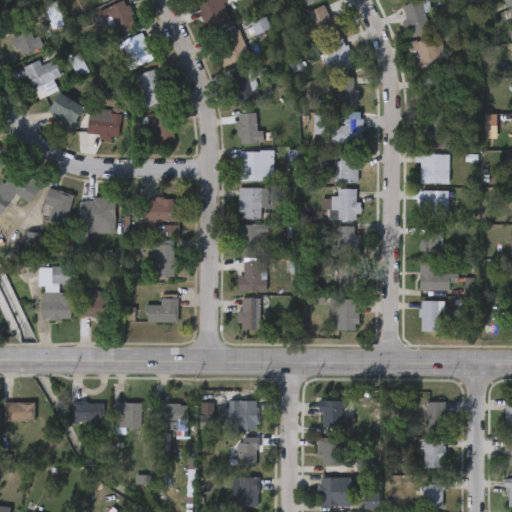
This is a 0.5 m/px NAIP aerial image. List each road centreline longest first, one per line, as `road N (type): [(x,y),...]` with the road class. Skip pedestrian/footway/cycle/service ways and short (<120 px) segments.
road 1 (secondary): [(50,362),(511,371)]
road 2 (residential): [(359,0),(386,61),(391,370)]
road 3 (residential): [(160,0),(191,73),(207,143),(210,366)]
road 4 (residential): [(0,91),(27,135),(58,156),(134,173),(208,176)]
road 5 (residential): [(290,368),(287,511)]
road 6 (tertiary): [(475,371),(473,511)]
